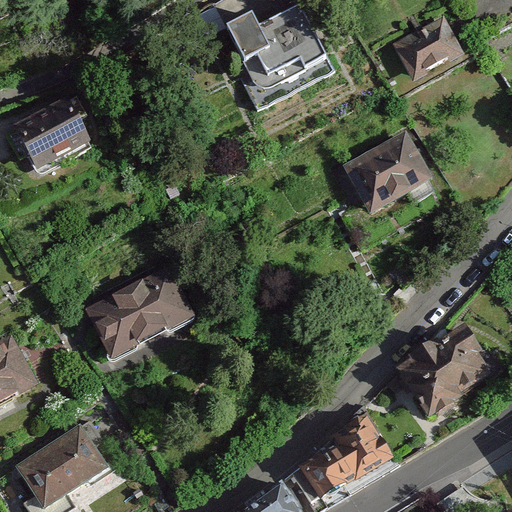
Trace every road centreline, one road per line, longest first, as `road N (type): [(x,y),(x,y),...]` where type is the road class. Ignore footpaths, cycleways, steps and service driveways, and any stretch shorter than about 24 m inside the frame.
road 1 (residential): [(213,511),(325,421),(511,221)]
road 2 (residential): [(198,0),(0,99)]
road 3 (tertiary): [(355,511),(511,415)]
